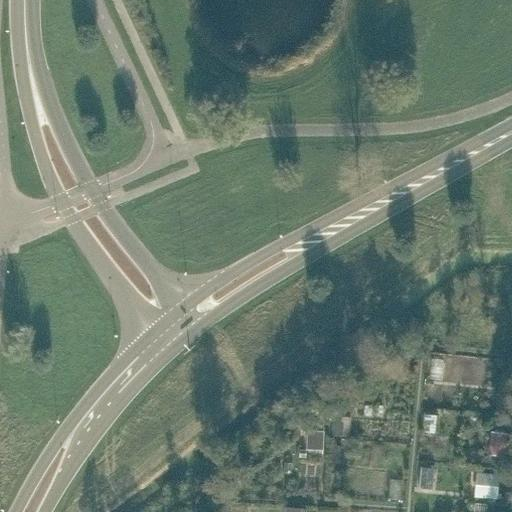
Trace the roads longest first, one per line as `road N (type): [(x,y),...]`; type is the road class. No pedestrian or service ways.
road 1 (secondary): [(27,50),(32,127),(44,166),(78,230),(153,331)]
road 2 (secondary): [(181,308),(91,190),(27,50)]
road 3 (tertiary): [(153,331),(88,399),(15,511)]
road 4 (tertiary): [(45,511),(102,422),(185,338)]
road 5 (tertiary): [(185,338),(345,221)]
road 6 (tertiary): [(345,221),(511,130)]
road 7 (tertiary): [(345,221),(261,254),(181,308)]
